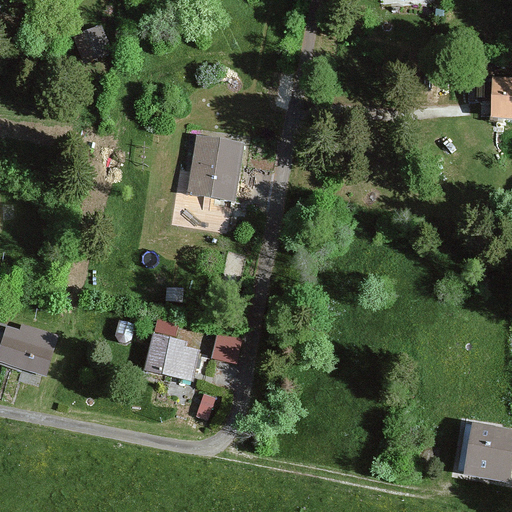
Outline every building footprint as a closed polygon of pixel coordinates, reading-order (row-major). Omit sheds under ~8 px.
[(511,84),(495,85),(495,120),(511,119),(511,84)] [(230,202),(241,146),(202,138),(190,194),(230,202)] [(160,317),(157,330),(178,336),(181,323),(160,317)] [(0,359),(0,366),(41,378),(53,333),(11,321),(0,359)] [(219,331),(213,358),(239,363),(245,336),(219,331)] [(201,346),(153,334),(144,371),(192,383),(201,346)] [(504,483),(511,443),(511,439),(473,432),(465,475),(504,483)]
